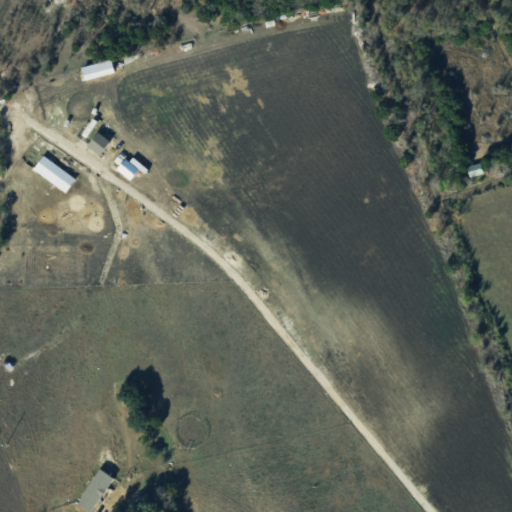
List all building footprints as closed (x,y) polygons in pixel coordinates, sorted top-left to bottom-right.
[(85,78),(115,73),(113,59),(83,64),(85,78)] [(89,145),(102,154),(112,140),(99,131),(89,145)] [(76,177),(43,154),(34,168),(66,191),(76,177)] [(139,169),(126,158),(118,167),(130,179),(139,169)] [(95,471),(70,508),(76,511),(89,511),(110,482),(95,471)]
